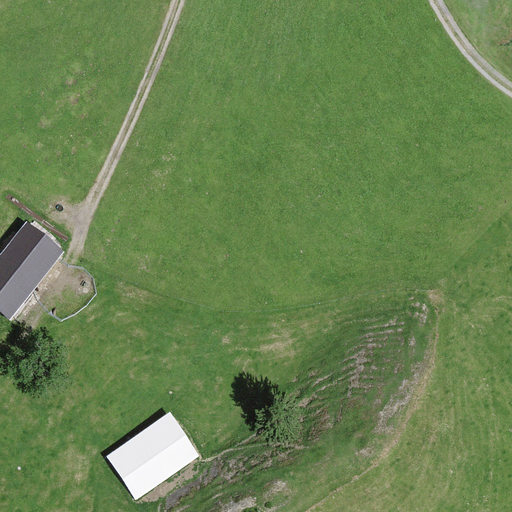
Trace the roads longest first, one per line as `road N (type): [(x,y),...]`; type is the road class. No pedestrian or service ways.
road 1 (track): [(178,0),(70,264)]
road 2 (track): [(438,0),(466,50),(511,94)]
